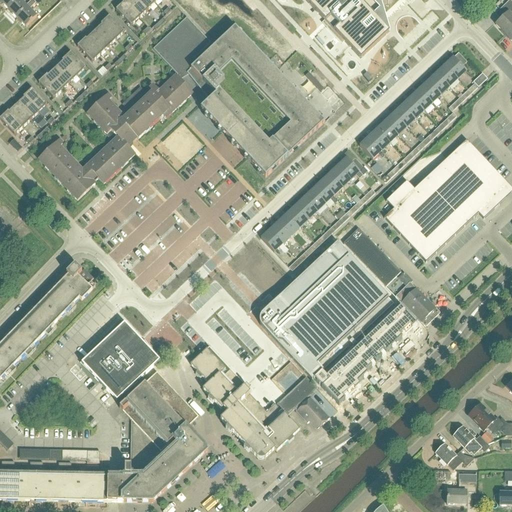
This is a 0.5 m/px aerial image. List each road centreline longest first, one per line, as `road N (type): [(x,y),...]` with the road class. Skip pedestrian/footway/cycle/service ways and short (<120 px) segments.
road 1 (residential): [(157,316),(465,26)]
road 2 (secondary): [(260,511),(447,349),(511,274)]
road 3 (unclassified): [(383,478),(511,357)]
road 4 (residential): [(83,239),(0,152)]
